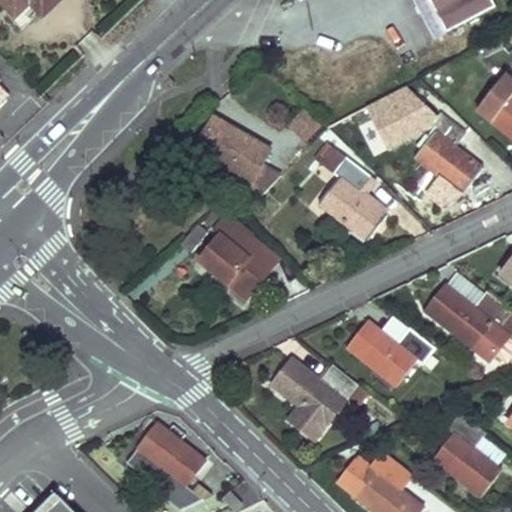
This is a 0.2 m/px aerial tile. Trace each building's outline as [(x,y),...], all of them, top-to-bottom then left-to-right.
[(39,7),(46,0),(0,0),(17,17),(34,1),(39,7)] [(445,0),(432,7),(449,37),(497,12),(490,0),(445,0)] [(511,31),(497,40),(504,48),(511,43),(511,31)] [(486,57),(504,48),(497,40),(481,48),(483,53),(486,57)] [(511,75),(508,72),(479,112),(511,136),(511,75)] [(373,105),(375,108),(376,112),(395,102),(391,95),(373,105)] [(463,195),(473,183),(482,171),(478,167),(457,149),(473,128),(449,105),(431,127),(436,133),(418,157),(463,195)] [(324,124),(306,108),(291,124),(307,140),(324,124)] [(235,165),(234,168),(234,170),(252,181),(247,193),(259,201),(283,175),(264,161),(270,152),(212,121),(199,146),(235,165)] [(491,152),(469,133),(457,149),(478,167),(491,152)] [(334,146),(328,156),(321,165),(339,178),(320,203),(370,240),(389,215),(362,195),(375,176),(334,146)] [(219,207),(213,215),(206,223),(222,236),(201,260),(248,300),(269,276),(241,252),(253,236),(219,207)] [(193,252),(209,230),(199,223),(184,244),(193,252)] [(241,252),(269,276),(281,260),(253,236),(241,252)] [(511,263),(503,275),(511,281),(511,263)] [(486,294),(460,272),(449,286),(475,307),(486,294)] [(511,309),(488,291),(486,294),(475,307),(449,286),(438,298),(428,311),(474,347),(495,322),(511,336),(511,309)] [(411,328),(387,309),(374,326),(397,345),(411,328)] [(370,323),(360,335),(351,348),(397,385),(418,359),(423,363),(435,348),(411,328),(397,345),(370,323)] [(511,338),(510,337),(497,354),(506,362),(511,354),(511,338)] [(321,381),(292,359),(273,384),(299,405),(291,416),(317,438),(347,400),(351,404),(364,388),(334,364),(321,381)] [(455,434),(445,446),(435,459),(483,498),(503,472),(496,467),(472,447),(483,434),(485,431),(461,413),(449,429),(455,434)] [(195,506),(204,494),(214,481),(200,470),(207,461),(159,425),(139,450),(175,478),(169,487),(195,506)] [(472,447),(496,467),(506,453),(483,434),(472,447)] [(371,466),(374,468),(376,471),(357,495),(378,511),(422,511),(425,509),(424,508),(398,488),(411,471),(377,443),(366,457),(374,463),(371,466)] [(437,492),(411,471),(398,488),(424,508),(437,492)] [(237,507),(244,500),(236,492),(229,498),(237,507)]
